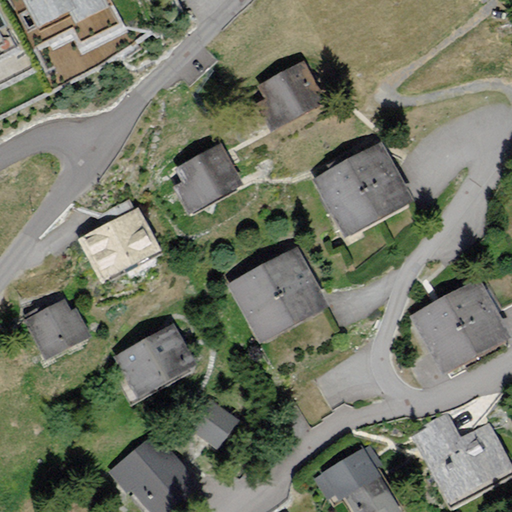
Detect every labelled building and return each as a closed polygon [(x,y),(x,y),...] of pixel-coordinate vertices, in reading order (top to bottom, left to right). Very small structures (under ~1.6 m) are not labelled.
[(11,0),(32,50),(96,19),(88,0),(11,0)] [(248,105),(259,132),(309,108),(289,68),(249,89),(255,103),(248,105)] [(303,183),(335,246),(400,213),(368,150),(303,183)] [(160,176),(184,219),(228,195),(204,152),(160,176)] [(71,237),(90,283),(145,260),(126,215),(71,237)] [(229,285),(258,344),(315,316),(287,257),(229,285)] [(412,317),(441,376),(495,349),(466,290),(412,317)] [(53,302),(15,319),(34,360),(76,340),(63,311),(58,314),(53,302)] [(108,356),(129,398),(183,371),(163,329),(108,356)] [(189,423),(217,447),(240,421),(212,397),(189,423)] [(444,419),(407,438),(442,511),(443,511),(505,480),(484,427),(453,440),(444,419)] [(152,511),(186,488),(151,438),(106,469),(136,511),(152,511)] [(364,449),(314,477),(328,503),(336,498),(342,511),(389,511),(368,471),(374,467),(364,449)]
